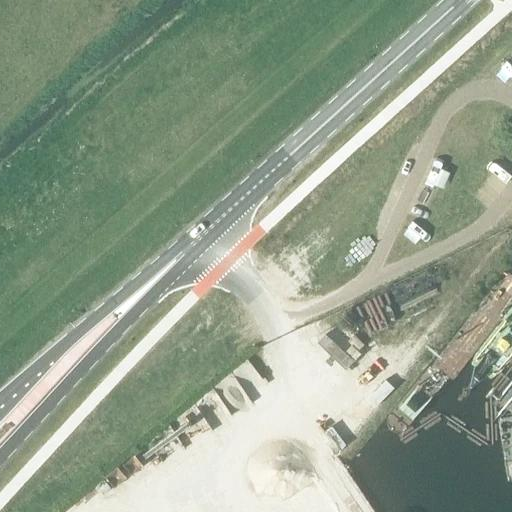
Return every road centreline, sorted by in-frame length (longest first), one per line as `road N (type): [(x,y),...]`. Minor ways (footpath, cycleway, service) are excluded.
road 1 (primary): [(161,274),(461,0)]
road 2 (primary): [(0,456),(161,274)]
road 3 (primary): [(161,274),(59,348),(0,404)]
